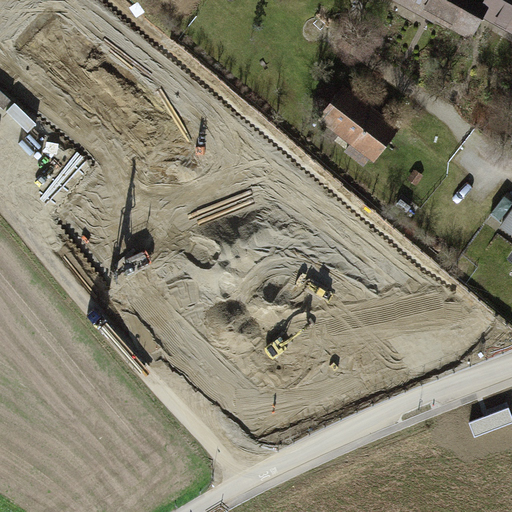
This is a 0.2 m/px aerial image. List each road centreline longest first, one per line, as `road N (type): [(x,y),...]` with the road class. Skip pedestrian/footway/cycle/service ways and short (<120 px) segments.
road 1 (track): [(229,480),(0,192)]
road 2 (residential): [(179,511),(297,447),(511,358)]
